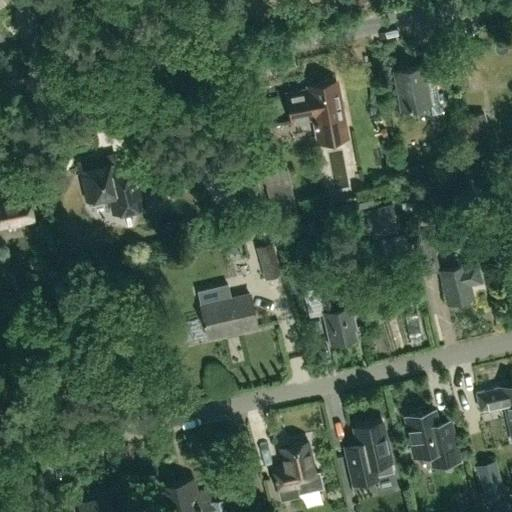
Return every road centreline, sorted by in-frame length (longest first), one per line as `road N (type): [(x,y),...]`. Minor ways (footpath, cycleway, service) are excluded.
road 1 (unclassified): [(511,342),(0,461)]
road 2 (unclassified): [(511,2),(0,98)]
